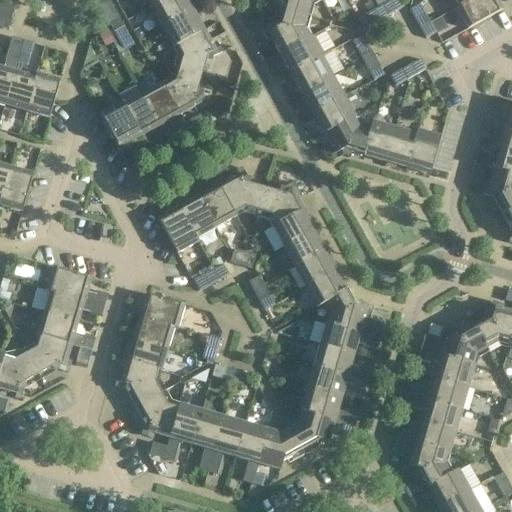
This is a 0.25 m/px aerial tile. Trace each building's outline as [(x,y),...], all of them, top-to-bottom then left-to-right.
[(145,0),(150,9),(165,0),(145,0)] [(189,6),(186,0),(165,0),(150,9),(161,28),(201,7),(197,1),(189,6)] [(315,0),(284,0),(282,10),(304,17),(307,4),(315,0)] [(393,0),(390,2),(396,12),(404,8),(399,0),(393,0)] [(502,11),(495,0),(471,0),(458,7),(455,9),(467,30),(502,11)] [(114,10),(109,2),(99,7),(103,16),(114,10)] [(390,2),(382,6),(388,17),(396,12),(390,2)] [(418,3),(409,9),(408,9),(414,19),(424,14),(418,3)] [(0,14),(0,16),(11,20),(14,9),(3,5),(0,14)] [(382,6),(378,9),(377,9),(374,11),(379,21),(383,19),(388,17),(382,6)] [(204,12),(201,7),(161,28),(173,50),(177,48),(204,33),(196,17),(204,12)] [(119,19),(114,10),(103,16),(108,25),(119,19)] [(304,17),(282,10),(276,30),(272,32),(270,28),(262,33),(270,48),(274,46),(279,55),(306,40),(300,30),(304,17)] [(366,15),(372,26),(379,21),(374,11),(366,15)] [(430,23),(424,14),(414,19),(419,30),(430,23)] [(362,31),(372,26),(366,15),(357,20),(362,31)] [(11,20),(0,16),(0,28),(8,31),(11,20)] [(119,19),(108,25),(113,33),(123,27),(119,19)] [(436,34),(430,23),(419,30),(425,40),(436,34)] [(113,33),(117,42),(128,36),(123,27),(113,33)] [(138,30),(133,33),(138,41),(146,36),(144,32),(138,30)] [(108,33),(100,38),(105,48),(113,43),(108,33)] [(211,45),(204,33),(177,48),(182,58),(179,71),(201,77),(206,61),(211,63),(212,58),(221,54),(215,44),(211,45)] [(366,43),(361,35),(350,41),(355,49),(366,43)] [(133,45),(128,36),(117,42),(122,51),(133,45)] [(23,42),(11,38),(8,50),(19,53),(23,42)] [(309,38),(306,40),(279,55),(290,75),(320,58),(309,38)] [(34,45),(23,42),(19,53),(31,56),(34,45)] [(355,49),(359,57),(370,51),(366,43),(355,49)] [(19,53),(8,50),(5,61),(11,63),(8,71),(0,68),(0,105),(4,107),(19,53)] [(362,62),(364,65),(375,59),(373,56),(370,51),(359,57),(362,62)] [(28,67),(31,56),(19,53),(4,107),(24,113),(34,79),(19,74),(21,66),(28,67)] [(332,79),(320,58),(290,75),(301,95),(332,79)] [(364,65),(368,74),(379,67),(375,59),(364,65)] [(419,60),(410,65),(416,76),(425,71),(419,60)] [(410,65),(401,70),(407,81),(416,76),(415,75),(410,65)] [(384,76),(379,67),(368,74),(373,83),(384,76)] [(394,88),(407,81),(401,70),(388,77),(394,88)] [(201,77),(179,71),(175,83),(165,89),(180,116),(193,109),(195,113),(206,107),(201,99),(202,94),(197,93),(201,77)] [(36,75),(34,79),(24,113),(49,120),(60,82),(36,75)] [(343,99),(332,79),(301,95),(312,116),(343,99)] [(163,85),(142,96),(159,128),(173,120),(177,128),(173,130),(179,141),(190,134),(184,124),(180,116),(165,89),(163,85)] [(159,128),(142,96),(123,107),(149,157),(160,151),(154,141),(149,143),(145,135),(159,128)] [(354,119),(343,99),(312,116),(324,136),(351,121),(354,119)] [(123,107),(121,104),(99,116),(118,150),(130,144),(135,152),(133,153),(138,163),(149,157),(123,107)] [(511,107),(508,120),(500,118),(501,112),(490,108),(486,120),(511,127),(511,107)] [(199,116),(192,120),(198,130),(205,126),(199,116)] [(198,130),(192,120),(184,124),(190,134),(198,130)] [(511,127),(486,120),(483,132),(494,135),(496,130),(505,133),(500,148),(511,151),(511,127)] [(356,131),(351,121),(324,136),(329,145),(335,155),(343,151),(362,157),(368,134),(356,131)] [(372,123),(368,134),(362,157),(363,157),(384,163),(393,129),(372,123)] [(415,135),(393,129),(384,163),(405,169),(415,135)] [(416,132),(415,135),(405,169),(429,176),(440,138),(416,132)] [(511,151),(500,148),(496,164),(487,161),(488,156),(477,153),(473,165),(485,169),(493,171),(511,176),(511,151)] [(229,170),(224,160),(216,164),(221,175),(229,170)] [(221,175),(216,164),(208,169),(213,179),(221,175)] [(471,173),(482,177),(485,169),(473,165),(471,173)] [(0,202),(10,169),(0,166),(0,202)] [(32,176),(10,169),(0,202),(0,207),(22,213),(32,176)] [(213,179),(208,169),(197,174),(203,185),(208,182),(212,190),(198,198),(215,229),(235,218),(233,214),(218,187),(213,179)] [(232,179),(218,187),(233,214),(244,208),(257,212),(263,189),(248,185),(250,180),(245,179),(241,170),(230,175),(232,179)] [(511,176),(493,171),(489,186),(486,184),(482,196),(492,199),(492,195),(496,196),(506,214),(511,210),(511,176)] [(480,185),(482,177),(471,173),(468,181),(480,185)] [(184,195),(178,185),(168,191),(195,240),(215,229),(198,198),(184,206),(180,198),(184,195)] [(279,194),(263,189),(257,212),(270,215),(276,226),(303,211),(297,202),(301,199),(293,185),(284,190),(280,189),(279,194)] [(195,240),(168,191),(157,197),(163,207),(168,204),(172,212),(157,220),(176,255),(197,244),(195,240)] [(314,231),(303,211),(276,226),(272,228),(283,248),(314,231)] [(325,251),(314,231),(283,248),(294,268),(325,251)] [(234,250),(229,264),(250,270),(255,257),(234,250)] [(336,271),(325,251),(294,268),(305,288),(336,271)] [(228,276),(223,265),(213,271),(219,281),(228,276)] [(91,279),(53,268),(46,291),(49,293),(104,308),(107,296),(96,293),(94,299),(86,296),(91,279)] [(213,271),(203,277),(208,287),(219,281),(213,271)] [(347,291),(336,271),(305,288),(316,308),(327,302),(347,291)] [(263,286),(257,276),(247,281),(253,292),(263,286)] [(198,293),(208,287),(203,277),(192,283),(198,293)] [(263,286),(253,292),(258,302),(269,297),(263,286)] [(511,291),(505,290),(502,301),(511,304),(511,291)] [(0,291),(0,301),(7,304),(10,295),(0,291)] [(355,306),(347,291),(327,302),(333,314),(329,326),(359,335),(364,320),(368,321),(371,309),(362,307),(360,303),(355,306)] [(104,308),(49,293),(43,315),(77,324),(82,309),(91,311),(89,316),(101,320),(104,308)] [(184,307),(146,296),(145,297),(139,319),(173,328),(177,330),(184,307)] [(274,307),(269,297),(258,302),(264,312),(274,307)] [(488,320),(473,328),(485,348),(496,342),(509,345),(511,333),(511,313),(502,311),(503,306),(492,303),(489,313),(485,315),(488,320)] [(77,324),(43,315),(37,336),(41,338),(71,346),(80,349),(91,352),(94,341),(83,337),(81,343),(73,340),(77,324)] [(173,328),(139,319),(133,341),(167,350),(173,328)] [(373,320),(370,329),(382,332),(385,323),(373,320)] [(325,325),(319,347),(353,357),(358,341),(366,344),(365,349),(376,352),(379,341),(368,338),(359,335),(329,326),(325,325)] [(485,348),(473,328),(459,336),(456,331),(453,332),(443,330),(440,342),(444,343),(440,358),(470,367),(473,354),(485,348)] [(379,341),(382,332),(370,329),(368,338),(379,341)] [(436,338),(424,335),(422,344),(434,347),(436,338)] [(208,336),(204,348),(216,351),(219,340),(208,336)] [(71,346),(41,338),(38,350),(26,356),(37,376),(56,367),(59,368),(58,372),(67,375),(70,363),(67,362),(71,346)] [(167,350),(133,341),(126,362),(156,371),(160,372),(167,350)] [(431,356),(434,347),(422,344),(419,352),(431,356)] [(353,357),(319,347),(313,369),(367,384),(370,373),(359,370),(357,375),(348,373),(353,357)] [(216,351),(204,348),(201,360),(213,363),(216,351)] [(77,357),(89,361),(91,352),(80,349),(77,357)] [(23,350),(3,355),(0,363),(0,391),(9,394),(8,398),(19,401),(22,392),(17,390),(18,386),(37,376),(26,356),(23,350)] [(470,367),(440,358),(431,356),(419,352),(416,364),(428,367),(429,362),(438,364),(433,380),(467,390),(473,368),(470,367)] [(86,369),(89,361),(77,357),(75,366),(86,369)] [(156,371),(126,362),(124,372),(123,373),(122,378),(118,377),(115,387),(124,390),(125,387),(129,388),(139,406),(159,395),(152,383),(156,371)] [(231,371),(215,366),(214,368),(211,378),(228,383),(231,371)] [(367,384),(313,369),(306,391),(341,401),(345,385),(353,388),(352,392),(364,395),(367,384)] [(208,371),(190,381),(205,385),(208,371)] [(248,376),(231,371),(228,383),(245,387),(248,376)] [(467,390),(433,380),(429,395),(421,393),(422,388),(410,384),(407,396),(461,412),(467,390)] [(306,391),(300,412),(334,423),(343,425),(354,428),(358,416),(346,413),(346,414),(338,411),(341,401),(306,391)] [(165,407),(159,395),(139,406),(149,425),(148,428),(144,427),(141,436),(152,439),(153,435),(170,440),(178,410),(165,407)] [(461,412),(407,396),(404,407),(415,411),(417,406),(425,408),(421,424),(455,433),(461,412)] [(8,403),(0,400),(0,412),(5,414),(8,403)] [(511,402),(506,401),(500,420),(511,413),(511,402)] [(179,406),(178,410),(170,440),(167,449),(163,460),(175,463),(178,452),(173,450),(176,442),(191,446),(201,412),(179,406)] [(223,418),(201,412),(191,446),(207,451),(204,460),(199,458),(196,469),(207,473),(223,418)] [(334,423),(300,412),(298,421),(285,428),(275,433),(266,431),(257,465),(279,471),(282,462),(286,460),(288,465),(301,457),(318,448),(315,444),(319,442),(328,445),(334,423)] [(244,425),(223,418),(207,473),(218,476),(222,464),(217,463),(219,455),(235,459),(244,425)] [(455,433),(421,424),(416,439),(408,437),(409,432),(398,428),(394,440),(406,443),(415,446),(444,454),(448,455),(455,433)] [(266,431),(244,425),(235,459),(250,464),(248,472),(243,471),(240,482),(251,485),(254,474),(257,465),(266,431)] [(354,428),(343,425),(339,436),(351,439),(354,428)] [(406,443),(394,440),(391,451),(403,454),(406,443)] [(158,446),(149,443),(146,455),(155,457),(158,446)] [(167,449),(158,446),(155,457),(163,460),(167,449)] [(444,454),(415,446),(410,461),(406,460),(402,471),(412,474),(414,477),(419,475),(427,489),(447,478),(440,467),(444,454)] [(457,472),(447,478),(427,489),(419,494),(409,499),(414,509),(424,504),(422,499),(430,495),(438,509),(468,492),(457,472)] [(265,477),(254,474),(251,485),(262,488),(265,477)] [(502,475),(492,481),(498,491),(508,486),(502,475)] [(413,484),(403,489),(409,499),(419,494),(413,484)] [(479,511),(468,492),(438,509),(439,511),(479,511)]
